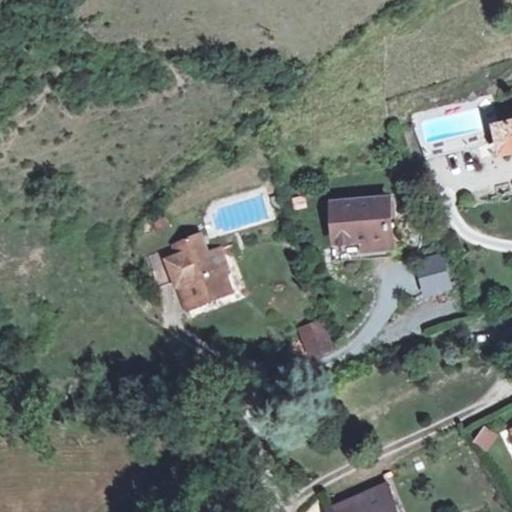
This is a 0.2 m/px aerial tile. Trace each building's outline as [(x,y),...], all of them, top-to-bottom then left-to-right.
[(511,125),(499,128),(502,140),(506,154),(511,152),(511,125)] [(483,131),(430,144),(432,157),(502,140),(499,128),(483,131)] [(368,249),(395,248),(390,198),(335,203),(339,242),(367,240),(368,249)] [(208,255),(201,237),(146,258),(158,289),(179,283),(188,310),(233,293),(217,251),(208,255)] [(395,256),(395,248),(368,249),(368,258),(395,256)] [(414,259),(423,296),(453,288),(443,252),(414,259)] [(302,330),(312,354),(332,346),(322,322),(302,330)] [(482,424),(472,441),(487,450),(498,434),(482,424)] [(399,511),(388,486),(327,511),(399,511)]
